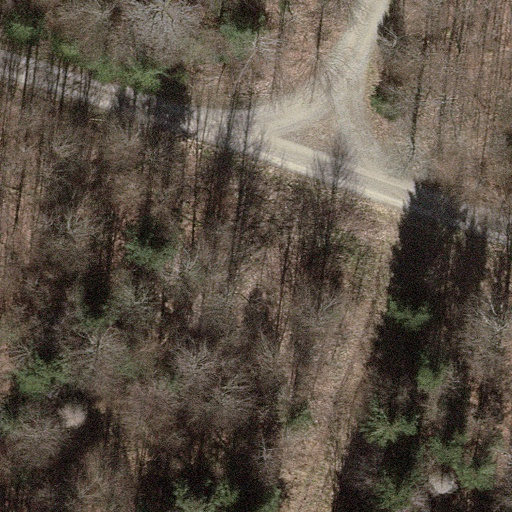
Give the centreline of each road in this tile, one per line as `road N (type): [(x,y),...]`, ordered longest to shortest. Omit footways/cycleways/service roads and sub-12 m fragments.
road 1 (track): [(0,60),(330,153)]
road 2 (track): [(330,153),(511,216)]
road 3 (track): [(330,153),(375,0)]
